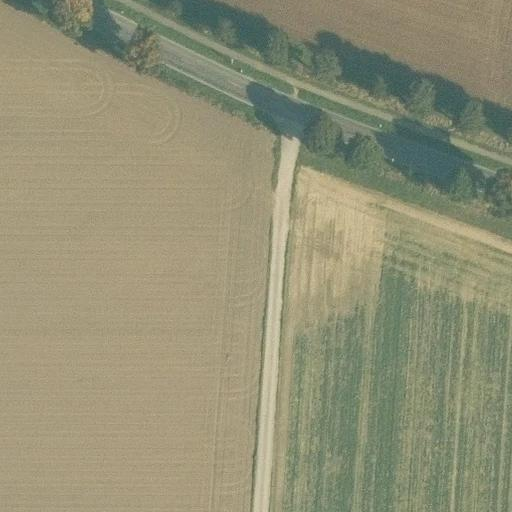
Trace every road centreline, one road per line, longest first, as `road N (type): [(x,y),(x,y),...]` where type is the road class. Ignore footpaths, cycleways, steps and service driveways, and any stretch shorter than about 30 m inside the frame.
road 1 (secondary): [(511,198),(293,120),(44,0)]
road 2 (track): [(259,511),(293,120)]
